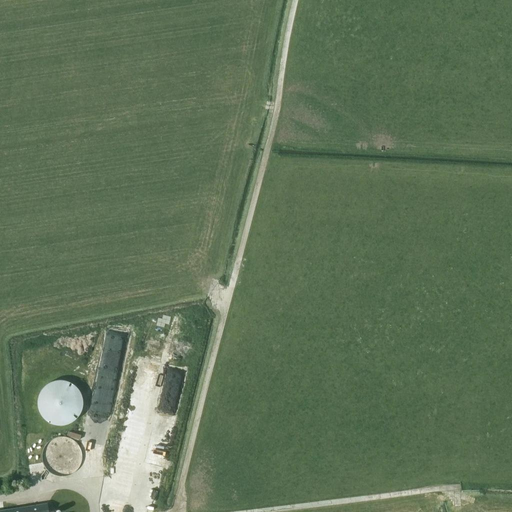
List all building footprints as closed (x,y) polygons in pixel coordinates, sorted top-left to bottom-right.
[(149,329),(145,349),(156,352),(160,331),(149,329)] [(125,358),(129,341),(110,336),(107,348),(114,350),(113,355),(125,358)] [(176,390),(187,393),(189,382),(178,380),(176,390)] [(42,396),(45,423),(80,420),(76,382),(61,384),(61,385),(50,387),(51,394),(42,396)] [(47,511),(46,503),(0,510),(0,511),(47,511)]
